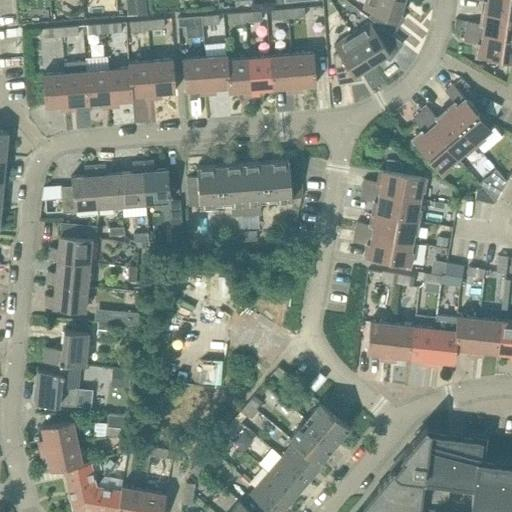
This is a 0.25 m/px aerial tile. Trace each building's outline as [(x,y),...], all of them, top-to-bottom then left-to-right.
[(369,17),(375,22),(392,35),(402,23),(398,20),(404,0),(365,0),(363,9),(371,11),(369,17)] [(511,0),(484,0),(487,0),(485,12),(511,16),(511,0)] [(304,7),(288,9),(288,18),(305,16),(304,7)] [(288,9),(271,10),(272,19),(288,18),(288,9)] [(261,11),(245,12),(245,21),(262,20),(261,11)] [(245,21),(245,12),(228,13),(229,23),(245,21)] [(467,21),(465,32),(511,38),(511,16),(485,12),(484,23),(467,21)] [(218,14),(201,16),(202,25),(219,23),(218,14)] [(202,25),(201,16),(185,17),(186,26),(202,25)] [(164,19),(147,20),(148,29),(164,28),(164,19)] [(148,29),(147,20),(131,21),(131,31),(148,29)] [(104,24),(105,33),(105,38),(122,36),(121,22),(104,24)] [(371,23),(352,34),(371,65),(389,53),(393,56),(403,44),(392,35),(375,22),(371,24),(371,23)] [(88,34),(105,33),(104,24),(88,25),(88,34)] [(78,26),(61,27),(62,36),(78,35),(78,26)] [(62,36),(61,27),(45,29),(45,38),(62,36)] [(511,38),(465,32),(464,41),(481,44),(479,56),(511,60),(511,38)] [(371,65),(352,34),(334,45),(338,52),(333,56),(338,84),(355,81),(354,76),(371,65)] [(314,52),(291,54),(294,92),(303,91),(302,85),(316,84),(314,52)] [(228,91),(229,91),(226,54),(204,56),(208,95),(216,94),(216,87),(228,86),(228,91)] [(226,54),(229,91),(242,90),(243,96),(251,96),(248,57),(228,59),(227,54),(226,54)] [(291,54),(270,55),(272,88),(285,86),(286,93),(294,92),(291,54)] [(270,55),(248,57),(251,96),(260,95),(259,89),(272,88),(270,55)] [(199,95),(208,95),(204,56),(183,58),(185,90),(199,89),(199,95)] [(173,59),(150,61),(154,99),(162,98),(161,92),(175,91),(173,59)] [(65,72),(68,111),(76,110),(76,104),(89,103),(86,71),(85,61),(64,62),(65,72)] [(130,62),(128,62),(128,67),(131,99),(133,99),(133,94),(145,93),(145,100),(154,99),(150,61),(130,62)] [(128,67),(108,69),(111,107),(119,107),(119,100),(131,99),(128,67)] [(108,69),(86,71),(89,103),(102,102),(103,108),(111,107),(108,69)] [(68,111),(65,72),(42,74),(45,106),(59,105),(60,112),(68,111)] [(456,104),(447,112),(476,145),(486,136),(484,134),(491,128),(453,85),(445,91),(456,104)] [(428,107),(419,113),(457,157),(465,151),(466,153),(476,145),(447,112),(438,119),(428,107)] [(457,157),(419,113),(412,120),(423,133),(414,140),(427,156),(443,174),(453,165),(451,163),(457,157)] [(289,159),(243,163),(246,215),(261,213),(260,200),(292,198),(302,197),(299,168),(290,168),(289,159)] [(364,179),(362,189),(421,199),(423,189),(424,189),(427,176),(401,172),(402,165),(400,161),(387,159),(385,169),(383,169),(383,171),(381,182),(376,181),(364,179)] [(143,161),(146,202),(170,201),(168,169),(154,170),(153,160),(143,161)] [(122,204),(146,202),(143,161),(132,162),(132,171),(120,172),(122,204)] [(246,215),(243,163),(196,166),(197,175),(187,176),(189,205),(199,205),(231,203),(232,216),(246,215)] [(98,206),(122,204),(120,172),(106,173),(106,164),(95,165),(98,206)] [(72,185),(60,186),(63,213),(74,212),(74,208),(76,208),(77,214),(80,216),(95,215),(97,212),(97,206),(98,206),(95,165),(84,166),(85,175),(71,176),(72,185)] [(496,169),(479,183),(482,186),(483,187),(495,202),(498,197),(499,194),(507,181),(496,169)] [(477,192),(475,199),(493,203),(494,203),(495,202),(483,187),(477,192)] [(377,202),(375,214),(419,221),(422,207),(419,207),(421,199),(362,189),(361,199),(377,202)] [(357,222),(355,233),(413,243),(415,233),(417,233),(419,221),(375,214),(373,225),(357,222)] [(181,219),(169,220),(171,244),(183,243),(181,219)] [(49,247),(48,259),(57,259),(90,262),(92,238),(96,238),(97,226),(60,223),(58,248),(49,247)] [(109,227),(109,235),(124,234),(124,226),(109,227)] [(296,227),(286,227),(286,237),(294,237),(296,227)] [(239,232),(240,240),(257,239),(257,230),(239,232)] [(133,233),(134,241),(149,240),(148,232),(133,233)] [(413,243),(355,233),(353,242),(370,245),(367,256),(390,260),(389,265),(407,269),(408,264),(411,264),(414,250),(412,250),(413,243)] [(438,235),(436,244),(446,246),(448,237),(438,235)] [(189,240),(188,240),(189,249),(198,248),(197,240),(189,240)] [(496,271),(505,272),(508,256),(498,255),(496,271)] [(47,271),(46,282),(55,283),(87,286),(90,262),(57,259),(48,259),(57,260),(56,272),(47,271)] [(463,265),(447,262),(445,271),(462,274),(463,265)] [(127,280),(136,281),(137,266),(129,265),(127,280)] [(467,275),(483,278),(485,269),(468,266),(467,275)] [(380,280),(396,282),(397,275),(381,272),(380,280)] [(424,273),(422,282),(425,282),(424,289),(438,291),(439,284),(440,275),(424,273)] [(397,275),(396,282),(413,285),(414,277),(397,275)] [(55,283),(46,282),(55,283),(54,296),(44,295),(43,306),(85,310),(87,286),(55,283)] [(94,320),(113,322),(137,325),(138,313),(95,308),(94,320)] [(414,325),(410,357),(423,358),(422,365),(431,366),(436,316),(415,314),(414,325)] [(436,316),(431,366),(439,366),(440,360),(454,362),(456,347),(459,316),(456,316),(437,314),(436,316)] [(480,318),(459,316),(456,347),(468,349),(467,355),(476,356),(480,318)] [(502,320),(480,318),(476,356),(483,357),(484,350),(498,352),(502,320)] [(379,360),(387,361),(392,322),(370,320),(366,352),(380,354),(379,360)] [(511,321),(502,320),(498,352),(510,353),(510,360),(511,359),(511,321)] [(97,333),(110,334),(111,322),(97,321),(97,333)] [(397,356),(410,357),(414,325),(392,322),(387,361),(396,362),(397,356)] [(45,346),(43,370),(61,372),(61,362),(80,364),(85,365),(88,331),(64,329),(62,348),(45,346)] [(38,369),(35,402),(55,404),(58,404),(76,406),(77,388),(80,364),(61,362),(61,372),(43,370),(38,369)] [(278,366),(273,372),(280,378),(285,372),(278,366)] [(320,401),(326,406),(333,398),(327,393),(320,401)] [(254,395),(247,403),(254,409),(261,401),(254,395)] [(326,406),(332,410),(338,403),(333,398),(326,406)] [(289,437),(294,441),(319,462),(320,461),(349,426),(342,420),(320,401),(289,437)] [(247,403),(235,417),(242,423),(254,409),(247,403)] [(332,410),(337,415),(344,408),(338,403),(332,410)] [(337,415),(342,420),(349,412),(344,408),(337,415)] [(107,426),(123,427),(124,418),(108,417),(107,426)] [(38,441),(40,449),(77,441),(73,419),(41,426),(44,439),(38,441)] [(230,423),(222,433),(229,438),(237,429),(230,423)] [(106,434),(123,436),(123,427),(107,426),(106,434)] [(418,511),(423,477),(428,437),(419,435),(426,428),(425,427),(402,454),(405,458),(395,470),(394,469),(363,504),(371,511),(369,511),(418,511)] [(243,432),(235,442),(245,451),(249,446),(249,436),(243,432)] [(229,438),(222,433),(214,442),(220,448),(229,438)] [(429,433),(428,437),(423,477),(434,478),(433,481),(450,483),(450,480),(459,481),(458,484),(473,486),(471,502),(481,503),(481,506),(497,508),(498,505),(506,506),(506,509),(511,510),(511,463),(479,459),(481,440),(429,433)] [(51,470),(64,467),(90,461),(87,448),(79,449),(77,441),(40,449),(41,457),(48,456),(51,470)] [(294,441),(281,456),(308,479),(322,463),(320,461),(319,462),(294,441)] [(134,452),(150,455),(152,446),(135,443),(134,452)] [(152,446),(150,455),(167,458),(168,449),(152,446)] [(206,451),(198,461),(205,466),(213,457),(206,451)] [(281,456),(268,472),(295,495),(308,479),(281,456)] [(64,467),(73,509),(95,486),(90,461),(64,467)] [(205,466),(198,461),(190,470),(197,476),(205,466)] [(268,472),(255,487),(282,510),(295,495),(268,472)] [(186,482),(184,493),(193,494),(195,484),(186,482)] [(139,511),(144,489),(122,485),(121,491),(120,491),(116,511),(139,511)] [(73,509),(92,511),(116,511),(120,491),(95,486),(73,509)] [(255,487),(242,502),(254,511),(280,511),(282,510),(255,487)] [(144,489),(139,511),(162,511),(166,493),(144,489)] [(193,494),(184,493),(182,503),(191,505),(193,494)] [(254,511),(242,502),(240,500),(229,511),(254,511)]
